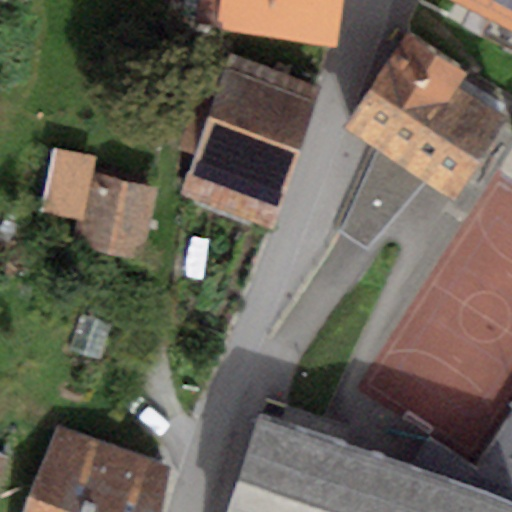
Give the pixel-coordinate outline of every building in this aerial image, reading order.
[(342,0),(200,0),(199,13),(217,16),(215,28),(335,47),(342,0)] [(511,0),(449,0),(511,30),(511,0)] [(468,71),(407,34),(343,128),(374,149),(337,231),(362,249),(425,184),(454,203),(506,118),(459,86),(468,71)] [(322,90),(212,48),(175,147),(195,155),(179,196),(269,230),(322,90)] [(37,213),(75,222),(91,158),(52,149),(37,213)] [(139,258),(155,186),(90,172),(74,244),(139,258)] [(511,413),(494,441),(511,451),(511,413)] [(412,469),(257,417),(225,511),(511,511),(511,501),(464,486),(412,469)] [(161,511),(178,462),(53,421),(23,511),(161,511)] [(464,486),(476,469),(428,438),(412,469),(464,486)] [(511,451),(494,441),(476,469),(464,486),(511,501),(511,451)] [(0,480),(8,457),(0,453),(0,480)]
